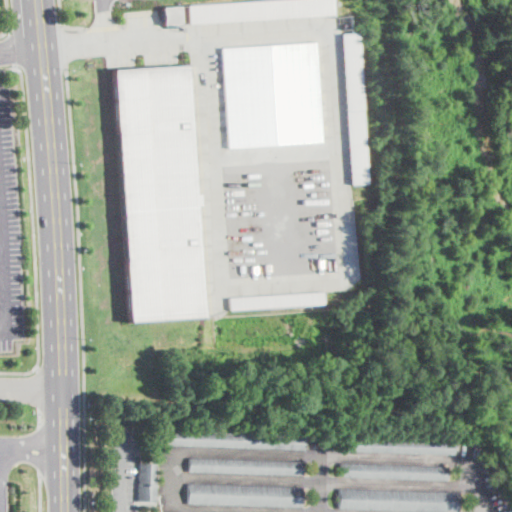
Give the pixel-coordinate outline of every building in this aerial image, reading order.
[(250,0),(187,4),(188,23),(332,14),(330,0),(250,0)] [(339,32),(349,184),(365,183),(354,31),(339,32)] [(220,46),(226,147),(322,141),(315,41),(220,46)] [(111,68),(127,321),(203,317),(187,64),(111,68)] [(227,296),(229,309),(322,303),(321,290),(227,296)] [(302,449),(302,450),(163,446),(164,431),(303,436),(302,449)] [(453,444),(453,455),(340,451),(340,437),(454,441),(453,444)] [(301,475),(188,472),(188,458),(301,462),(301,475)] [(155,495),(155,502),(137,502),(138,463),(156,464),(155,495)] [(446,480),(338,477),(339,463),(446,466),(446,480)] [(300,506),(300,507),(187,503),(187,484),(301,487),(300,506)] [(457,511),(433,511),(338,508),(338,489),(458,493),(457,511)]
